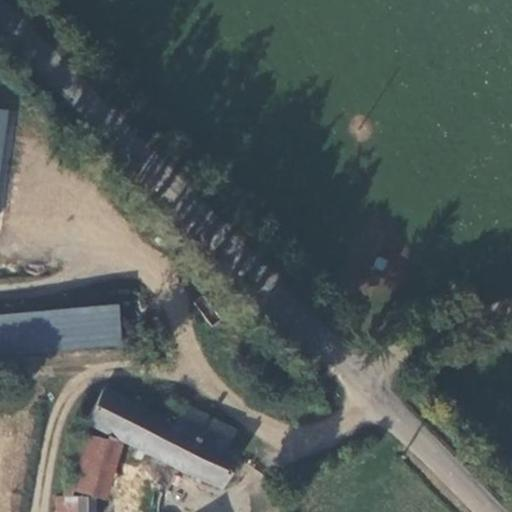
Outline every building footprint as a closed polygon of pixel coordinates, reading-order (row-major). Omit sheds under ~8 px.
[(0,356),(124,345),(122,339),(120,303),(0,313),(0,356)] [(159,336),(122,339),(124,345),(159,342),(159,336)] [(86,416),(118,433),(219,487),(237,455),(226,449),(237,428),(184,399),(175,418),(105,381),(86,416)] [(115,442),(118,433),(86,416),(79,431),(115,442)] [(115,442),(79,431),(63,485),(93,492),(101,493),(115,442)] [(93,498),(93,492),(63,485),(54,499),(73,499),(93,498)] [(73,499),(73,511),(94,511),(93,498),(73,499)] [(54,511),(73,511),(73,499),(54,499),(54,511)]
